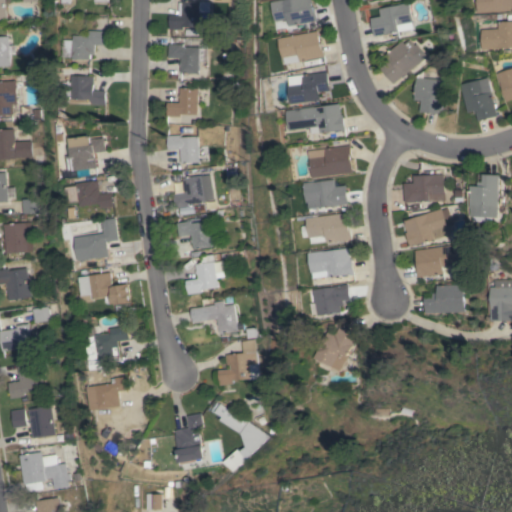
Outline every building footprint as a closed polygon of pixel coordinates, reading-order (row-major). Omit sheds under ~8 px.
[(0,0),(7,0),(8,3),(6,3),(7,19),(0,19),(0,0)] [(182,0),(210,1),(209,12),(208,12),(208,15),(200,15),(199,27),(183,27),(183,30),(169,29),(170,15),(178,15),(179,2),(182,2),(182,0)] [(282,0),(312,0),(313,6),(315,6),(318,20),(294,25),(292,18),(276,21),(273,2),(282,0)] [(477,0),(511,0),(511,10),(478,12),(477,0)] [(408,2),(412,22),(411,22),(412,27),(398,30),(398,31),(385,34),(385,33),(374,36),(370,18),(381,16),(379,9),(408,2)] [(498,28),(498,21),(511,20),(511,47),(500,48),(483,49),(482,29),(498,28)] [(64,39),(75,40),(75,35),(91,35),(91,30),(109,31),(108,45),(96,44),(96,54),(92,54),(92,59),(75,59),(75,56),(64,56),(64,39)] [(318,30),(321,43),(322,42),(325,57),(301,62),(301,61),(287,64),(286,57),(284,58),(280,38),(318,30)] [(0,36),(8,36),(10,65),(0,65),(0,36)] [(393,83),(380,68),(389,60),(385,55),(402,40),(404,43),(409,39),(414,45),(416,43),(426,56),(393,83)] [(181,58),(168,57),(169,43),(183,44),(182,46),(199,47),(206,48),(206,61),(199,60),(198,73),(180,73),(181,58)] [(497,73),(511,68),(511,99),(506,101),(497,73)] [(328,71),(331,90),(320,92),(321,99),(317,100),(317,102),(310,103),(310,101),(292,104),(289,84),(293,83),(292,77),(328,71)] [(439,113),(419,111),(420,100),(414,100),(416,75),(421,71),(429,71),(428,78),(442,79),(439,113)] [(96,76),(95,90),(107,91),(106,105),(93,104),(93,102),(91,102),(92,99),(73,99),(73,95),(64,95),(64,81),(73,82),(74,75),(96,76)] [(460,84),(486,77),(496,116),(477,121),(475,110),(467,112),(460,84)] [(0,81),(16,80),(17,103),(12,104),(12,114),(0,114),(0,81)] [(197,114),(181,114),(181,116),(167,116),(167,102),(179,102),(179,98),(178,98),(178,95),(180,95),(180,88),(197,88),(197,114)] [(339,103),(341,116),(344,116),(346,129),(322,132),(321,132),(313,133),(312,127),(292,130),(289,110),(339,103)] [(0,128),(14,128),(15,141),(31,140),(31,157),(15,158),(0,158),(0,128)] [(70,137),(90,134),(91,139),(103,137),(105,151),(91,153),(92,155),(89,156),(91,169),(68,172),(66,156),(72,155),(71,147),(72,147),(70,137)] [(181,134),(181,137),(198,136),(198,145),(207,145),(208,161),(169,164),(167,135),(181,134)] [(315,178),(311,151),(351,145),(352,153),(351,153),(354,172),(315,178)] [(0,172),(6,172),(7,187),(14,187),(15,197),(7,198),(8,201),(0,201),(0,172)] [(204,200),(204,201),(188,204),(188,206),(175,208),(173,194),(175,194),(174,193),(184,191),(184,189),(183,189),(182,184),(183,183),(182,177),(201,174),(201,175),(210,174),(214,199),(204,200)] [(403,183),(412,182),(412,174),(442,174),(443,200),(428,200),(428,201),(414,202),(403,203),(403,183)] [(494,217),(490,217),(490,222),(472,221),(472,216),(469,216),(469,208),(468,208),(469,186),(476,186),(476,182),(481,182),(482,174),(497,174),(494,217)] [(350,203),(325,207),(325,206),(312,209),(311,202),(310,202),(307,183),(316,181),(316,182),(336,179),(338,186),(347,185),(350,203)] [(98,180),(99,195),(113,193),(114,206),(100,208),(100,203),(80,206),(79,202),(73,203),(71,186),(76,185),(76,182),(98,180)] [(22,199),(35,198),(36,212),(23,213),(22,199)] [(431,240),(431,239),(414,245),(414,246),(409,247),(405,233),(406,232),(403,220),(426,213),(426,212),(440,208),(440,210),(446,208),(451,224),(445,226),(448,234),(431,240)] [(329,243),(329,241),(314,243),(313,237),(312,237),(312,236),(307,237),(306,226),(310,225),(309,218),(324,216),(324,214),(328,214),(329,215),(342,213),(342,216),(349,215),(350,225),(352,224),(354,239),(329,243)] [(79,260),(78,255),(77,255),(74,234),(100,230),(99,221),(98,222),(97,219),(102,218),(102,219),(115,217),(119,240),(107,241),(109,256),(79,260)] [(206,218),(207,220),(211,246),(193,249),(192,242),(191,243),(191,239),(192,239),(191,234),(179,236),(177,222),(206,218)] [(4,224),(25,222),(27,241),(32,240),(33,250),(28,251),(6,253),(4,224)] [(453,244),(456,264),(440,266),(441,274),(427,275),(427,277),(423,278),(423,276),(417,277),(415,262),(416,262),(414,250),(453,244)] [(312,252),(351,247),(353,259),(354,259),(356,274),(332,277),(332,276),(317,278),(316,272),(315,272),(312,252)] [(186,280),(197,278),(197,274),(196,274),(195,271),(196,271),(195,264),(202,263),(201,256),(213,254),(214,261),(222,260),(224,276),(216,278),(217,287),(201,289),(201,292),(188,294),(186,280)] [(0,269),(8,268),(9,270),(26,267),(30,296),(8,300),(6,283),(0,283),(0,269)] [(107,297),(95,298),(95,301),(83,303),(80,277),(111,272),(113,286),(128,284),(130,302),(114,305),(114,303),(111,303),(107,302),(107,297)] [(511,321),(490,321),(490,287),(495,287),(495,280),(511,280),(511,321)] [(319,301),(317,289),(339,286),(351,284),(353,299),(345,300),(346,305),(342,306),(343,310),(345,309),(346,319),(337,320),(336,313),(321,315),(319,301)] [(462,312),(423,313),(423,298),(431,297),(431,293),(435,292),(435,285),(461,284),(462,312)] [(193,322),(191,309),(215,305),(214,302),(223,300),(224,306),(233,304),(236,323),(243,322),(244,328),(237,330),(219,333),(218,326),(217,327),(217,323),(218,323),(217,318),(193,322)] [(46,306),(49,320),(34,322),(32,309),(46,306)] [(0,330),(17,328),(17,325),(28,323),(32,346),(3,351),(0,336),(0,330)] [(86,337),(111,333),(111,328),(128,326),(130,339),(118,341),(120,355),(90,360),(86,337)] [(317,358),(330,332),(337,336),(342,326),(359,334),(353,345),(353,344),(347,355),(349,356),(341,370),(317,358)] [(218,370),(230,369),(229,365),(226,365),(225,354),(242,352),(241,341),(253,339),(255,352),(256,352),(259,378),(249,379),(249,378),(232,380),(233,383),(220,385),(218,370)] [(43,389),(24,392),(25,396),(11,398),(9,382),(20,381),(17,363),(38,360),(43,389)] [(91,387),(98,386),(97,385),(112,383),(112,378),(115,378),(115,377),(129,375),(131,389),(119,391),(121,401),(117,401),(118,406),(101,409),(101,408),(94,409),(91,387)] [(219,420),(221,416),(214,412),(220,403),(249,422),(241,434),(219,420)] [(28,409),(50,405),(55,434),(33,438),(28,409)] [(14,427),(11,411),(24,408),(27,425),(14,427)] [(204,458),(204,460),(182,464),(182,462),(180,463),(178,449),(179,449),(176,434),(177,434),(176,430),(190,427),(187,415),(201,413),(204,427),(199,428),(202,445),(203,445),(206,458),(204,458)] [(234,472),(229,466),(228,466),(224,462),(238,449),(240,451),(245,446),(252,453),(246,459),(247,460),(234,472)] [(41,451),(42,456),(55,454),(57,464),(65,463),(67,473),(69,473),(71,481),(68,481),(69,486),(54,489),(52,478),(46,479),(46,481),(42,481),(43,489),(27,492),(26,484),(24,484),(19,455),(41,451)] [(161,509),(146,509),(146,493),(154,493),(154,488),(161,488),(161,493),(161,509)] [(60,511),(38,511),(36,500),(58,497),(60,511)]
